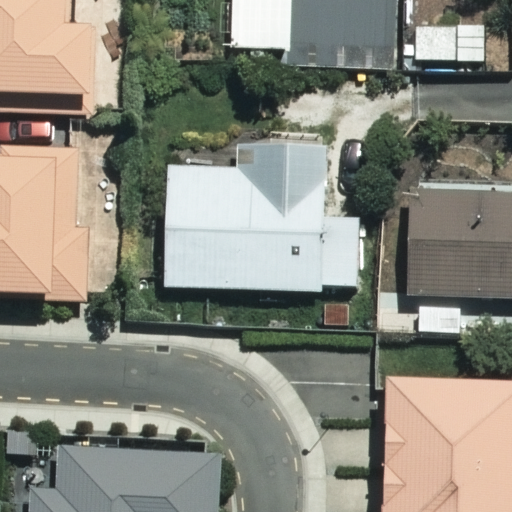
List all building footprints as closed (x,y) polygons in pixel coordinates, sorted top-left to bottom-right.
[(0,0),(0,104),(81,107),(81,126),(123,127),(126,0),(0,0)] [(233,0),(233,70),(394,71),(394,0),(233,0)] [(407,0),(409,81),(503,79),(501,0),(407,0)] [(326,152),(230,152),(230,174),(162,174),(161,291),(353,292),(353,174),(326,174),(326,152)] [(0,305),(84,306),(85,233),(116,233),(117,159),(0,156),(0,305)] [(511,202),(408,201),(407,304),(511,305),(511,202)] [(511,511),(511,391),(383,392),(382,511),(511,511)] [(213,511),(215,461),(60,455),(58,498),(30,497),(28,511),(213,511)]
